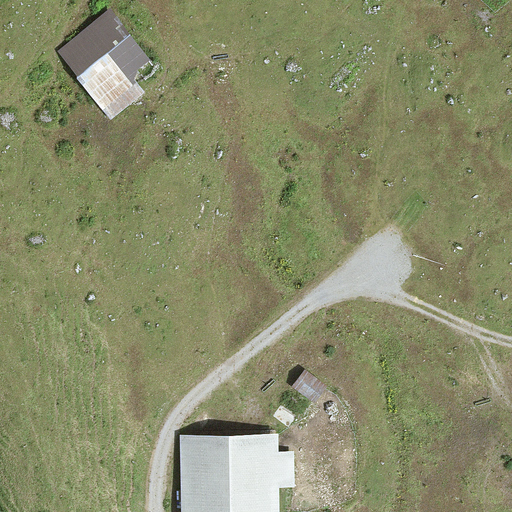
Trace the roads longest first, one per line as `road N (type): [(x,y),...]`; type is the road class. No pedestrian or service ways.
road 1 (track): [(228,364),(315,297),(350,285),(379,286),(511,342)]
road 2 (track): [(228,364),(173,426),(157,511)]
